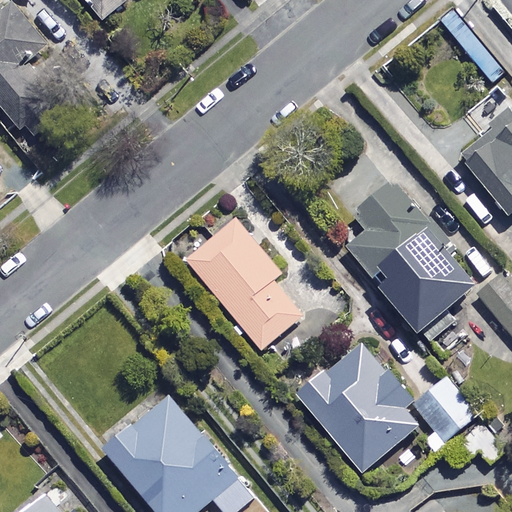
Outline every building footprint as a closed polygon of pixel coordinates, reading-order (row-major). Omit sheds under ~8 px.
[(82,0),(100,21),(124,0),(82,0)] [(504,71),(453,10),(441,20),(492,81),(504,71)] [(28,50),(0,16),(0,109),(18,131),(32,134),(58,112),(15,60),(28,50)] [(511,111),(509,107),(488,124),(492,129),(461,153),(468,162),(465,164),(508,217),(511,213),(511,111)] [(428,219),(393,177),(350,212),(365,230),(345,246),(417,334),(421,331),(430,342),(456,320),(447,310),(477,286),(448,251),(455,245),(431,216),(428,219)] [(281,272),(235,218),(186,259),(261,349),(304,313),(274,278),(281,272)] [(511,289),(501,277),(477,296),(511,339),(511,289)] [(422,421),(358,345),(334,365),(325,354),(309,367),(311,370),(290,388),(361,472),(422,421)] [(478,415),(447,376),(412,404),(435,432),(425,440),(434,451),(478,415)] [(267,511),(169,392),(103,446),(157,511),(193,511),(212,497),(224,511),(267,511)] [(507,449),(484,421),(448,451),(460,466),(478,451),(489,464),(507,449)] [(67,511),(50,490),(21,511),(82,511),(76,504),(67,511)]
